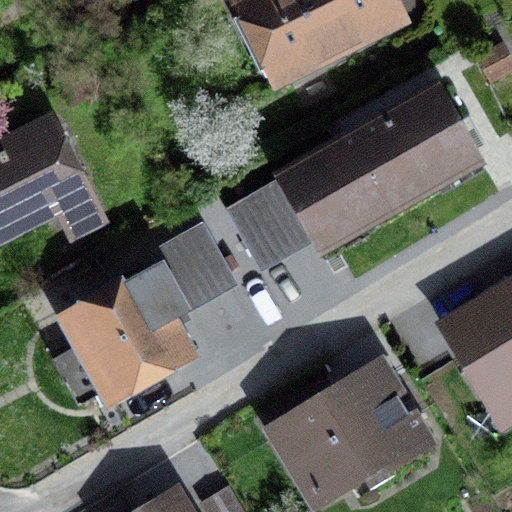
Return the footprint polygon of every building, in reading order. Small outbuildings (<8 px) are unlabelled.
[(0,0),(0,14),(32,0),(0,0)] [(398,0),(260,0),(235,12),(278,98),(414,31),(398,0)] [(441,95),(278,185),(326,271),(489,181),(441,95)] [(57,126),(0,154),(0,257),(99,208),(57,126)] [(267,196),(222,222),(256,282),(302,256),(267,196)] [(206,236),(162,258),(194,321),(237,299),(206,236)] [(146,280),(58,331),(112,422),(199,371),(146,280)] [(511,296),(450,333),(493,408),(511,397),(511,296)] [(390,372),(267,439),(307,511),(332,511),(436,456),(390,372)] [(238,511),(225,490),(201,504),(206,511),(238,511)] [(189,511),(178,494),(147,511),(189,511)]
